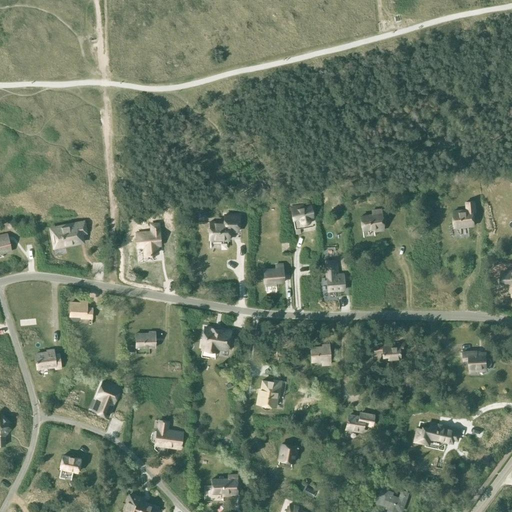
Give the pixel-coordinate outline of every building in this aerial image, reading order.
[(474,226),(472,210),(475,210),(474,201),(466,202),(466,210),(452,212),(454,228),(474,226)] [(310,217),(312,217),(311,207),(303,208),(302,206),(290,208),(293,220),(300,219),(300,220),(300,222),(302,224),(304,224),(306,224),(308,224),(309,222),(310,221),(310,219),(310,217)] [(373,231),(383,230),(380,210),(372,211),(372,215),(360,217),(362,230),(373,229),(373,231)] [(209,235),(209,240),(229,240),(229,234),(231,231),(238,232),(238,216),(224,216),(224,223),(209,222),(209,227),(207,229),(207,233),(209,235)] [(60,228),(52,230),(55,246),(67,244),(67,245),(75,243),(75,242),(81,241),(79,234),(86,233),(84,222),(76,223),(77,225),(69,226),(68,225),(60,227),(60,228)] [(151,232),(135,234),(137,247),(144,247),(144,254),(150,254),(150,255),(152,255),(152,254),(157,253),(157,246),(160,245),(158,224),(150,225),(151,232)] [(0,253),(10,251),(8,240),(6,235),(0,236),(0,253)] [(336,267),(335,260),(325,261),(327,291),(344,290),(343,274),(337,275),(336,267)] [(276,286),(275,283),(283,282),(282,263),(275,264),(275,270),(263,270),(264,284),(265,284),(265,287),(276,286)] [(511,271),(502,272),(503,285),(511,285),(511,284),(511,271)] [(70,303),(69,317),(70,318),(70,319),(70,320),(71,320),(72,321),(73,322),(74,322),(76,322),(77,321),(78,320),(79,320),(79,319),(80,318),(80,317),(91,318),(91,311),(86,311),(86,302),(80,302),(80,304),(70,303)] [(226,350),(229,332),(204,328),(201,345),(203,346),(202,349),(216,352),(216,348),(226,350)] [(155,348),(155,332),(149,332),(149,334),(135,334),(135,347),(155,348)] [(399,359),(399,351),(404,350),(404,342),(398,343),(399,345),(385,346),(384,344),(370,345),(371,352),(382,352),(382,360),(399,359)] [(330,365),(330,360),(329,345),(322,346),(322,347),(310,348),(311,362),(321,361),(321,366),(330,365)] [(54,357),(53,350),(47,351),(47,353),(35,355),(37,369),(49,367),(49,371),(54,370),(54,366),(60,365),(59,356),(54,357)] [(488,359),(486,359),(485,354),(476,355),(476,352),(463,352),(463,360),(469,360),(469,373),(477,372),(477,369),(486,368),(488,368),(490,367),(491,364),(491,362),(490,360),(488,359)] [(268,409),(270,408),(270,406),(274,407),(277,389),(279,389),(281,381),(273,380),(272,382),(262,381),(259,395),(257,394),(256,404),(261,405),(261,406),(262,408),(263,409),(265,410),(267,410),(268,409)] [(96,412),(108,416),(111,407),(113,402),(114,403),(119,389),(102,382),(96,396),(98,397),(96,401),(100,403),(96,412)] [(359,411),(358,418),(348,416),(345,428),(362,431),(363,426),(372,427),(375,414),(359,411)] [(10,423),(1,415),(0,416),(0,446),(4,446),(3,440),(2,440),(2,438),(10,429),(7,426),(10,423)] [(157,429),(155,430),(154,430),(153,431),(152,432),(151,433),(151,434),(151,435),(151,436),(151,437),(151,438),(151,439),(152,440),(153,441),(154,442),(155,442),(154,445),(180,448),(182,433),(167,430),(168,421),(159,420),(158,429),(157,429)] [(429,423),(428,427),(421,425),(420,428),(416,427),(413,442),(429,446),(430,438),(452,443),(453,439),(457,440),(459,431),(455,430),(438,426),(438,425),(429,423)] [(295,456),(296,448),(297,447),(281,444),(278,460),(292,463),(294,456),(295,456)] [(60,469),(77,472),(80,459),(62,456),(60,469)] [(237,495),(237,475),(228,475),(228,479),(211,479),(211,493),(222,493),(222,496),(237,495)] [(313,498),(316,492),(305,486),(302,492),(313,498)] [(406,499),(408,493),(401,490),(399,495),(400,495),(399,499),(390,496),(391,493),(381,490),(376,502),(389,507),(387,511),(394,511),(396,509),(400,511),(405,499),(406,499)] [(123,511),(156,511),(158,508),(147,504),(144,503),(143,505),(142,504),(144,499),(129,495),(123,511)]
